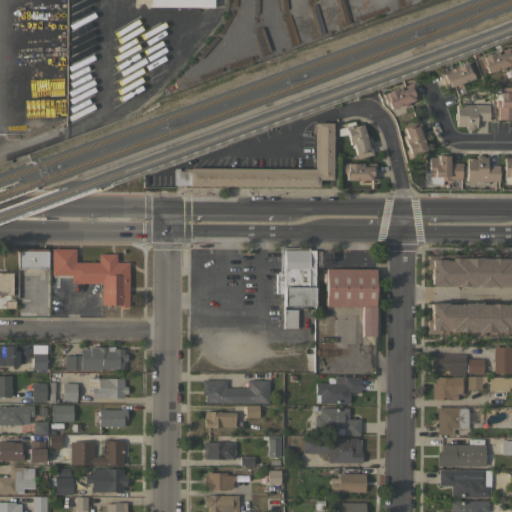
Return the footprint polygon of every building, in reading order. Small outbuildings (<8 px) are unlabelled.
[(510,46),(511,52),(511,63),(504,66),(505,69),(500,71),(499,68),(487,73),(485,67),(483,68),(480,57),(510,46)] [(470,61),(474,71),(471,72),(473,78),(462,82),(463,84),(458,86),(457,84),(445,88),(440,72),(470,61)] [(412,82),(418,97),(407,102),(408,105),(403,106),(402,104),(390,108),(388,103),(387,104),(383,93),(412,82)] [(511,86),(511,119),(497,119),(497,107),(495,107),(495,100),(493,100),(493,87),(500,87),(500,86),(511,86)] [(458,104),(458,97),(470,97),(470,104),(488,104),(488,120),(476,119),(476,128),(472,128),(472,129),(465,129),(465,126),(456,126),(456,121),(454,121),(455,112),(456,112),(456,104),(458,104)] [(424,135),(421,136),(426,149),(417,152),(417,151),(409,153),(404,139),(407,138),(403,128),(404,127),(403,123),(418,118),(424,135)] [(189,185),(173,185),(173,170),(174,170),(174,168),(179,168),(179,171),(189,171),(189,168),(314,169),(314,122),(332,122),(331,179),(318,179),(318,186),(189,185)] [(373,154),(356,158),(352,144),(349,144),(345,126),(355,123),(356,125),(361,124),(364,136),(368,135),(373,154)] [(428,157),(437,157),(437,154),(442,154),(442,155),(448,155),(448,162),(461,162),(461,178),(448,178),(448,180),(442,180),(442,184),(429,184),(428,157)] [(481,181),(481,187),(468,187),(468,180),(465,180),(466,157),(473,157),(473,158),(476,158),(476,155),(482,155),(482,156),(486,156),(486,165),(498,165),(498,181),(481,181)] [(504,157),(511,157),(511,183),(504,183),(504,177),(503,177),(504,157)] [(375,163),(375,180),(363,180),(363,182),(358,182),(358,180),(345,180),(345,173),(343,173),(343,163),(375,163)] [(47,268),(17,267),(18,247),(47,248),(47,268)] [(308,247),(308,250),(313,250),(313,305),(283,305),(283,293),(275,293),(275,273),(279,273),(279,247),(308,247)] [(74,248),(74,262),(98,262),(98,253),(116,253),(115,262),(128,262),(127,306),(117,306),(117,305),(101,305),(101,283),(71,282),(71,275),(51,274),(51,248),(74,248)] [(437,256),(437,255),(450,255),(450,253),(457,253),(457,255),(464,255),(464,253),(471,253),(471,257),(474,257),(474,254),(498,254),(498,258),(502,258),(502,254),(509,254),(509,255),(511,255),(511,285),(495,285),(495,286),(477,286),(477,285),(467,285),(467,286),(458,286),(458,285),(447,285),(447,286),(431,286),(431,270),(427,269),(427,256),(437,256)] [(375,269),(374,336),(361,335),(361,306),(325,306),(325,268),(375,269)] [(0,272),(11,272),(11,295),(0,295),(0,272)] [(446,302),(447,304),(463,304),(463,303),(481,303),(481,304),(490,304),(490,303),(500,303),(500,304),(511,304),(511,334),(508,334),(508,335),(501,335),(501,334),(494,334),(494,335),(487,335),(487,332),(484,332),(484,335),(478,335),(478,334),(467,334),(467,335),(460,335),(460,332),(456,332),(456,335),(449,335),(449,334),(443,334),(443,333),(436,333),(427,333),(427,319),(430,319),(430,303),(446,302)] [(296,328),(282,328),(283,309),(296,309),(296,328)] [(511,346),(511,344),(511,351),(510,351),(510,373),(493,373),(493,346),(511,346)] [(0,345),(26,345),(26,358),(23,358),(23,363),(17,363),(17,365),(0,365),(0,345)] [(79,355),(79,349),(89,349),(89,346),(106,346),(114,346),(114,348),(122,348),(122,354),(126,354),(126,361),(122,361),(122,368),(100,368),(100,369),(64,369),(64,355),(79,355)] [(45,370),(31,370),(31,352),(45,352),(45,370)] [(459,354),(459,355),(463,355),(463,374),(451,374),(451,370),(434,370),(434,366),(431,366),(431,358),(434,358),(434,354),(459,354)] [(482,358),(482,373),(465,372),(466,358),(482,358)] [(10,396),(0,396),(0,375),(4,376),(4,375),(10,375),(10,396)] [(466,375),(485,375),(485,389),(466,389),(466,375)] [(359,376),(359,392),(348,392),(348,403),(318,403),(318,402),(315,402),(315,394),(314,394),(314,382),(327,382),(327,377),(333,377),(333,376),(359,376)] [(431,383),(434,383),(434,376),(440,376),(440,377),(450,377),(450,376),(462,376),(462,392),(460,392),(460,393),(456,393),(456,399),(449,399),(449,398),(431,398),(431,383)] [(511,376),(511,390),(488,390),(488,376),(511,376)] [(123,378),(123,386),(126,386),(126,393),(122,393),(122,398),(101,398),(101,397),(90,397),(90,386),(97,386),(97,378),(123,378)] [(225,380),(225,387),(247,388),(247,379),(268,380),(268,403),(201,402),(201,379),(225,380)] [(31,382),(45,382),(45,401),(31,401),(31,382)] [(75,401),(61,401),(61,383),(75,383),(75,401)] [(11,424),(11,425),(8,425),(8,424),(0,424),(0,405),(19,405),(19,404),(32,404),(32,415),(27,415),(27,419),(24,419),(24,420),(21,420),(21,424),(11,424)] [(71,404),(71,421),(50,421),(50,404),(71,404)] [(244,405),(258,404),(258,417),(244,417),(244,405)] [(36,416),(37,407),(44,407),(44,416),(36,416)] [(348,407),(348,419),(359,419),(359,434),(342,434),(342,428),(318,428),(318,407),(348,407)] [(436,434),(436,427),(437,427),(437,416),(436,416),(436,407),(467,407),(466,428),(452,428),(452,434),(436,434)] [(98,410),(98,409),(125,409),(125,419),(122,419),(122,426),(97,426),(97,424),(93,424),(94,410),(98,410)] [(233,411),(233,419),(234,419),(234,426),(203,427),(203,418),(204,418),(203,411),(233,411)] [(46,421),(46,434),(32,433),(32,421),(39,421),(46,421)] [(47,449),(46,435),(60,435),(60,448),(47,449)] [(357,439),(360,439),(359,450),(361,450),(361,462),(327,461),(327,453),(302,452),(303,436),(357,437),(357,439)] [(266,457),(266,438),(279,438),(279,457),(266,457)] [(94,455),(103,455),(103,439),(116,439),(116,440),(122,440),(122,464),(94,464),(94,455)] [(511,440),(511,454),(500,454),(500,440),(511,440)] [(12,459),(12,458),(0,458),(0,441),(11,441),(11,442),(20,442),(20,450),(21,459),(12,459)] [(233,442),(234,442),(234,453),(233,453),(233,459),(202,458),(202,442),(233,442)] [(484,444),(484,465),(436,465),(436,451),(440,451),(440,444),(484,444)] [(45,447),(44,464),(28,464),(28,446),(45,447)] [(0,476),(9,476),(9,466),(22,466),(22,467),(33,467),(33,479),(33,488),(22,488),(22,492),(6,492),(6,494),(2,494),(2,492),(0,492),(0,476)] [(122,467),(122,473),(125,473),(125,485),(122,485),(122,492),(90,491),(90,482),(84,482),(84,473),(90,473),(90,467),(122,467)] [(71,477),(71,494),(54,494),(49,494),(49,486),(48,486),(48,478),(50,478),(50,477),(55,477),(54,468),(67,468),(67,477),(71,477)] [(266,469),(279,469),(279,484),(266,483),(266,469)] [(450,496),(450,485),(437,485),(438,469),(483,469),(483,485),(488,485),(488,496),(479,496),(450,496)] [(225,472),(225,474),(231,474),(231,475),(250,475),(250,484),(232,484),(232,488),(226,488),(226,490),(206,490),(206,485),(202,485),(202,476),(206,476),(206,472),(225,472)] [(337,473),(363,474),(363,492),(329,491),(329,477),(337,477),(337,473)] [(237,494),(237,511),(207,511),(207,506),(203,505),(203,496),(207,496),(207,494),(237,494)] [(31,511),(31,496),(45,495),(45,511),(31,511)] [(87,496),(86,511),(74,511),(74,510),(74,496),(87,496)] [(483,511),(437,511),(450,511),(450,500),(487,501),(487,511),(483,511)] [(0,511),(0,501),(14,501),(14,503),(20,503),(20,510),(25,510),(25,511),(0,511)] [(115,503),(115,501),(126,501),(126,511),(100,511),(100,507),(103,507),(103,503),(115,503)] [(331,511),(331,502),(364,502),(364,511),(331,511)]
